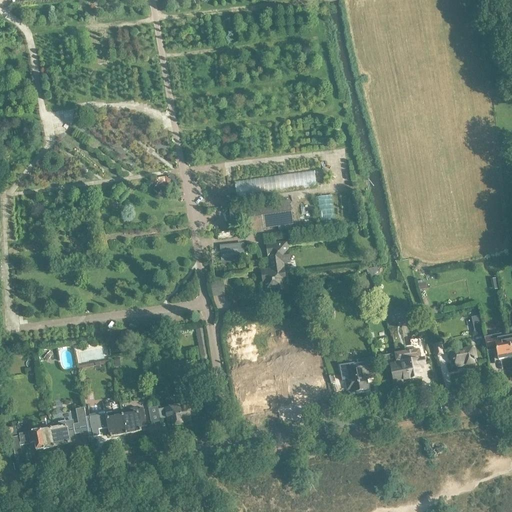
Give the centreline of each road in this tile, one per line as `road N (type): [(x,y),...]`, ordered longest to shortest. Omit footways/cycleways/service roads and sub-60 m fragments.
road 1 (tertiary): [(0,486),(511,391)]
road 2 (track): [(50,132),(4,196),(15,326),(206,302)]
road 3 (track): [(0,8),(29,32),(50,132),(74,111),(129,105),(174,130)]
